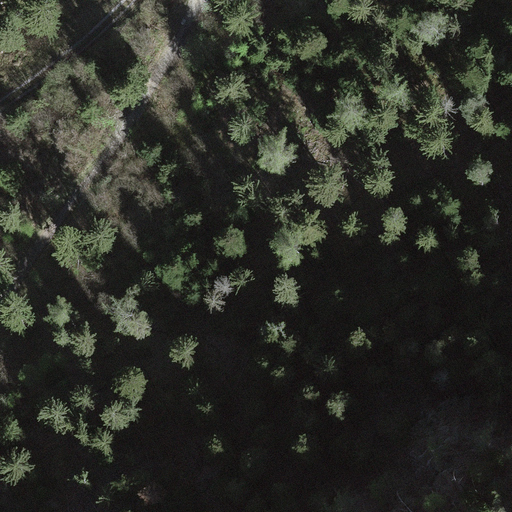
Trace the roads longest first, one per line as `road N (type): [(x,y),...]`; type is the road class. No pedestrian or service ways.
road 1 (track): [(0,337),(57,238),(121,160),(175,74),(203,0)]
road 2 (track): [(121,0),(0,96)]
